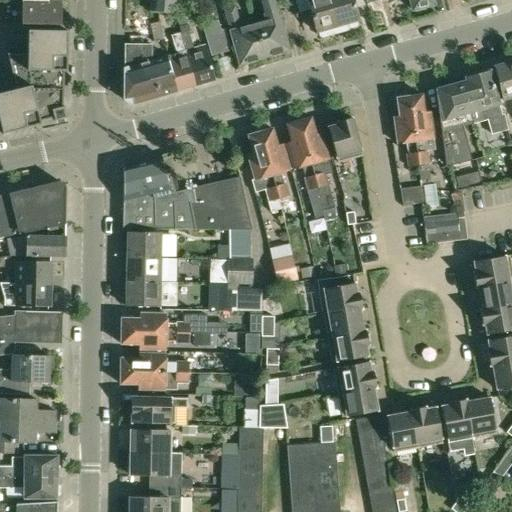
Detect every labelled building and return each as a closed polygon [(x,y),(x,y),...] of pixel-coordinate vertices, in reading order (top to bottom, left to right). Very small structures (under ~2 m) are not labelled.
[(61,1),(22,0),(21,17),(22,17),(22,24),(59,25),(60,25),(60,18),(61,18),(61,1)] [(150,0),(149,12),(176,13),(176,0),(150,0)] [(264,58),(289,51),(280,20),(274,0),(258,0),(265,22),(254,25),(264,58)] [(282,0),(285,8),(296,5),(295,1),(294,0),(282,0)] [(294,0),(295,1),(299,0),(308,0),(311,10),(317,33),(318,32),(319,38),(322,39),(340,34),(331,0),(294,0)] [(331,0),(340,34),(357,30),(359,28),(357,23),(359,22),(353,0),(331,0)] [(418,11),(423,9),(424,7),(433,5),(432,0),(409,0),(412,10),(415,9),(418,11)] [(231,34),(239,65),(264,58),(254,25),(240,29),(234,7),(224,10),(231,34)] [(230,51),(224,29),(221,31),(218,22),(202,26),(211,56),(230,51)] [(160,23),(151,25),(154,42),(163,40),(160,23)] [(177,29),(178,34),(194,86),(214,80),(203,47),(193,50),(186,27),(177,29)] [(0,93),(0,126),(2,134),(41,124),(40,121),(54,118),(54,121),(66,118),(63,107),(63,71),(67,71),(67,31),(27,30),(27,54),(7,54),(16,89),(0,93)] [(176,54),(166,57),(176,91),(194,86),(178,34),(171,36),(176,54)] [(124,100),(130,104),(176,91),(166,57),(150,61),(151,45),(124,44),(124,100)] [(511,61),(506,63),(505,62),(498,64),(498,66),(495,67),(502,99),(510,98),(511,104),(511,61)] [(470,113),(472,124),(487,121),(490,134),(507,130),(503,114),(501,115),(490,71),(485,72),(483,71),(478,73),(477,76),(466,78),(466,83),(470,96),(466,98),(470,113)] [(451,86),(459,116),(462,127),(472,124),(470,113),(466,98),(470,96),(466,83),(451,86)] [(465,142),(462,127),(459,116),(451,86),(436,90),(444,147),(447,166),(471,161),(465,142)] [(422,95),(409,97),(417,166),(428,164),(426,151),(434,150),(433,139),(432,133),(431,119),(430,113),(424,113),(422,95)] [(407,167),(417,166),(409,97),(397,99),(399,117),(394,117),(397,144),(406,143),(407,154),(406,154),(407,167)] [(316,135),(311,117),(298,121),(317,188),(324,210),(334,208),(324,174),(332,172),(321,133),(316,135)] [(362,156),(352,118),(337,122),(337,125),(327,127),(337,163),(362,156)] [(305,178),(304,178),(315,219),(325,216),(324,210),(317,188),(298,121),(286,124),(291,142),(286,143),(293,169),(302,167),(305,178)] [(272,129),(259,132),(278,199),(289,196),(285,184),(283,184),(280,173),(289,171),(282,145),(277,146),(272,129)] [(278,199),(259,132),(247,136),(252,153),(247,155),(254,181),(251,182),(254,192),(263,190),(269,212),(281,208),(278,199)] [(251,230),(239,179),(206,187),(206,185),(178,192),(173,169),(164,171),(161,156),(125,164),(123,164),(122,208),(122,229),(251,230)] [(478,172),(467,174),(470,185),(480,182),(478,172)] [(0,237),(3,237),(48,229),(64,225),(65,186),(59,182),(0,195),(0,237)] [(420,186),(400,189),(403,206),(423,203),(420,186)] [(347,225),(355,224),(354,212),(345,213),(347,225)] [(424,220),(427,243),(467,238),(464,220),(458,220),(457,217),(432,219),(424,220)] [(64,225),(48,229),(47,237),(27,236),(7,239),(10,256),(27,256),(63,257),(64,237),(63,237),(64,225)] [(218,260),(228,260),(249,261),(249,231),(229,231),(229,243),(218,246),(218,260)] [(126,256),(161,257),(161,233),(126,233),(126,256)] [(291,255),(270,260),(276,285),(296,281),(291,255)] [(511,280),(511,270),(509,255),(473,262),(475,272),(473,272),(475,287),(511,280)] [(126,256),(125,281),(160,282),(161,267),(170,267),(170,258),(161,257),(126,256)] [(249,261),(228,260),(227,284),(252,284),(252,272),(249,272),(249,261)] [(15,284),(51,285),(52,263),(16,262),(15,284)] [(312,267),(300,269),(302,279),(314,276),(312,267)] [(323,314),(361,307),(359,293),(356,293),(353,275),(352,275),(317,280),(323,314)] [(479,310),(480,311),(511,304),(511,280),(475,287),(475,288),(478,287),(482,309),(479,310)] [(125,281),(125,305),(160,306),(177,306),(178,282),(160,282),(125,281)] [(51,285),(15,284),(1,284),(6,298),(6,306),(51,307),(51,285)] [(261,312),(262,289),(237,288),(237,295),(226,295),(225,311),(261,312)] [(511,304),(480,311),(482,325),(485,325),(486,335),(511,329),(511,304)] [(323,314),(327,338),(365,331),(365,330),(363,331),(359,309),(361,308),(361,307),(323,314)] [(14,343),(61,344),(62,313),(14,311),(14,316),(0,317),(0,354),(14,352),(14,343)] [(121,318),(121,332),(189,333),(192,333),(209,333),(217,333),(217,323),(206,323),(206,315),(183,315),(183,322),(176,322),(176,323),(166,323),(166,314),(139,314),(139,319),(121,318)] [(273,337),(274,316),(262,316),(261,336),(273,337)] [(368,342),(370,341),(369,333),(366,334),(365,331),(327,338),(331,362),(368,356),(366,346),(368,346),(368,342)] [(121,332),(120,344),(139,344),(138,350),(166,350),(166,341),(176,341),(176,343),(189,343),(189,333),(121,332)] [(192,333),(192,346),(209,346),(209,333),(192,333)] [(489,365),(511,361),(511,335),(487,340),(489,350),(487,351),(489,365)] [(266,349),(266,357),(278,357),(278,349),(266,349)] [(120,358),(120,371),(188,373),(188,372),(188,362),(175,362),(175,364),(165,364),(165,354),(138,353),(138,359),(120,358)] [(0,394),(29,395),(29,382),(49,383),(49,356),(11,355),(11,370),(0,370),(0,394)] [(278,365),(278,357),(266,357),(266,365),(278,365)] [(511,386),(511,361),(489,365),(490,366),(492,366),(496,389),(511,386)] [(337,393),(376,386),(373,371),(370,372),(369,362),(332,368),(337,393)] [(138,390),(165,390),(177,391),(177,383),(188,383),(188,373),(120,371),(120,384),(138,384),(138,390)] [(240,375),(240,378),(234,378),(234,396),(244,396),(256,396),(257,379),(255,379),(255,375),(240,375)] [(265,378),(265,406),(277,406),(278,376),(265,378)] [(376,386),(337,393),(341,417),(377,411),(373,387),(376,387),(376,386)] [(202,396),(202,404),(210,404),(210,396),(202,396)] [(259,396),(256,396),(244,396),(244,410),(259,410),(259,396)] [(187,398),(140,397),(131,397),(131,423),(175,424),(175,408),(187,409),(187,398)] [(489,398),(466,402),(465,400),(472,438),(496,434),(489,398)] [(0,399),(0,408),(0,420),(55,421),(55,411),(36,410),(36,400),(0,399)] [(451,405),(441,406),(447,443),(449,451),(464,448),(465,455),(474,453),(472,438),(465,400),(450,402),(451,405)] [(287,429),(284,406),(277,406),(265,406),(259,405),(258,428),(287,429)] [(426,409),(425,407),(411,409),(418,448),(442,444),(436,407),(426,409)] [(418,448),(411,409),(410,410),(410,412),(387,416),(393,452),(418,448)] [(357,432),(381,428),(378,416),(355,420),(357,432)] [(55,433),(55,421),(0,420),(0,453),(16,454),(17,442),(35,443),(35,432),(55,433)] [(318,426),(319,443),(332,442),(331,425),(318,426)] [(181,426),(181,435),(195,435),(195,426),(181,426)] [(238,441),(262,442),(263,428),(239,428),(238,441)] [(383,440),(381,428),(357,432),(359,444),(383,440)] [(131,430),(130,453),(169,454),(169,431),(131,430)] [(385,452),(383,440),(359,444),(362,456),(385,452)] [(238,441),(238,453),(262,453),(262,442),(238,441)] [(289,445),(293,511),(341,511),(336,441),(332,442),(319,443),(289,445)] [(511,445),(492,473),(502,476),(511,463),(511,445)] [(387,464),(385,452),(362,456),(364,468),(387,464)] [(181,454),(169,454),(130,453),(130,475),(148,476),(157,476),(157,487),(181,488),(181,479),(181,474),(181,454)] [(238,453),(221,453),(220,489),(221,489),(237,489),(238,478),(238,477),(238,465),(238,453)] [(262,465),(262,453),(238,453),(238,465),(262,465)] [(0,466),(0,476),(55,477),(56,468),(58,469),(58,459),(56,458),(56,457),(25,457),(12,457),(12,467),(0,466)] [(387,464),(364,468),(366,480),(389,476),(387,464)] [(238,465),(238,477),(262,477),(262,465),(238,465)] [(0,486),(5,486),(4,497),(55,498),(55,496),(57,496),(57,486),(55,486),(55,477),(0,476),(0,486)] [(391,488),(389,476),(366,480),(368,492),(391,488)] [(262,477),(238,477),(238,478),(237,489),(261,489),(262,477)] [(181,479),(181,488),(192,488),(192,479),(181,479)] [(180,511),(180,501),(181,488),(157,487),(157,498),(147,498),(129,497),(128,511),(180,511)] [(370,504),(394,499),(391,488),(368,492),(370,504)] [(220,511),(236,511),(237,506),(237,501),(237,489),(221,489),(220,511)] [(237,489),(237,501),(261,501),(261,489),(237,489)] [(465,510),(471,502),(461,494),(455,502),(465,510)] [(392,511),(396,511),(394,499),(370,504),(371,511),(392,511)] [(401,511),(406,511),(404,499),(396,501),(398,511),(401,511)] [(0,511),(56,511),(57,501),(0,504),(0,511)] [(237,506),(236,511),(260,511),(261,501),(237,501),(237,506)] [(455,502),(451,509),(454,511),(463,511),(465,510),(455,502)]
